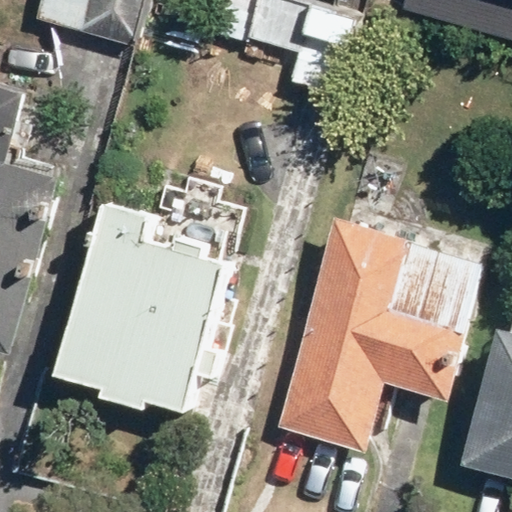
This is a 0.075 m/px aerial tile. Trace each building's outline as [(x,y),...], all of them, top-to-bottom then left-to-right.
[(142,0),(44,0),(38,23),(129,48),(142,0)] [(362,13),(318,0),(243,0),(233,39),(299,58),(292,85),(337,98),(362,13)] [(511,0),(406,0),(403,11),(511,42),(511,0)] [(0,93),(0,358),(10,361),(60,181),(10,167),(28,101),(0,93)] [(51,381),(101,396),(99,404),(143,416),(146,409),(182,420),(226,268),(208,263),(211,251),(173,240),(170,252),(149,246),(155,224),(102,209),(51,381)] [(332,225),(276,428),(366,453),(384,389),(444,405),(482,265),(332,225)] [(511,337),(494,333),(459,468),(511,481),(511,337)]
